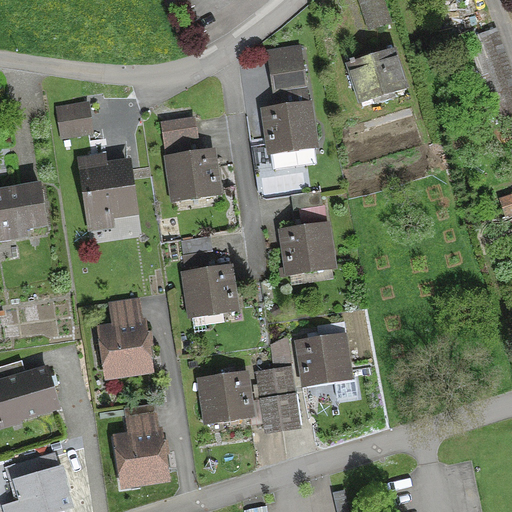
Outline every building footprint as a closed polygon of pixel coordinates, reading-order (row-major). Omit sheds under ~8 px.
[(358,0),(368,31),(387,24),(378,0),(358,0)] [(403,90),(390,52),(353,64),(352,61),(348,62),(349,65),(347,66),(360,104),(403,90)] [(298,58),(268,63),(273,92),(302,88),(298,58)] [(304,93),(280,96),(282,111),(264,113),(269,151),(311,145),(310,139),(313,137),(312,129),(309,128),(304,93)] [(61,138),(88,134),(84,107),(57,111),(61,138)] [(193,137),(191,122),(162,127),(164,142),(193,137)] [(172,198),(215,192),(209,155),(167,161),(170,182),(168,184),(169,191),(172,193),(172,198)] [(133,213),(126,165),(81,172),(88,220),(133,213)] [(44,226),(38,187),(0,192),(0,233),(8,232),(9,240),(25,237),(23,230),(44,226)] [(300,232),(324,228),(318,194),(289,198),(291,213),(297,212),(300,232)] [(511,198),(500,203),(504,215),(511,212),(511,198)] [(327,249),(324,228),(300,232),(281,235),(287,272),(329,265),(328,260),(331,258),(330,251),(327,249)] [(211,253),(208,238),(179,243),(182,267),(206,264),(204,254),(211,253)] [(190,314),(232,308),(226,271),(184,277),(187,298),(185,300),(186,307),(189,309),(190,314)] [(106,377),(148,371),(141,326),(99,332),(106,377)] [(268,347),(272,373),(280,428),(295,426),(286,365),(289,365),(285,339),(268,347)] [(340,339),(298,346),(303,383),(346,376),(345,371),(347,369),(346,362),(343,360),(340,339)] [(45,371),(24,377),(20,362),(0,368),(0,425),(56,409),(45,371)] [(265,430),(280,428),(272,373),(257,375),(265,430)] [(206,420),(248,414),(242,377),(200,383),(203,405),(201,406),(202,414),(205,415),(206,420)] [(122,485),(164,479),(157,435),(115,441),(122,485)] [(56,470),(36,476),(32,462),(3,470),(12,499),(20,502),(22,511),(57,511),(68,509),(56,470)]
